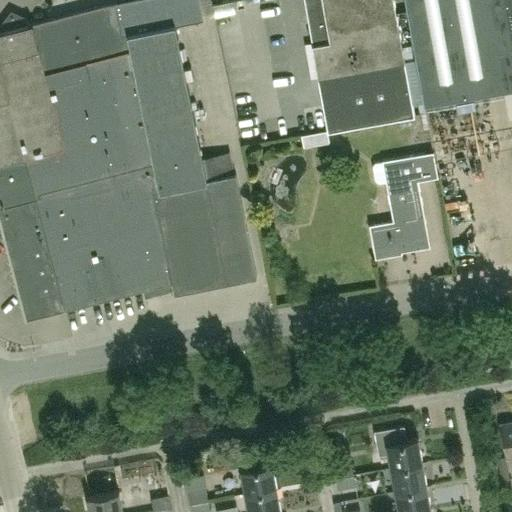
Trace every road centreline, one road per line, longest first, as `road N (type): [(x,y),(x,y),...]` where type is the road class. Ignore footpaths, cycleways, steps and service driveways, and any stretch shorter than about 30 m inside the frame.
road 1 (unclassified): [(0,375),(511,281)]
road 2 (residential): [(10,477),(169,449)]
road 3 (residential): [(169,449),(314,423)]
road 4 (residential): [(314,423),(457,395)]
